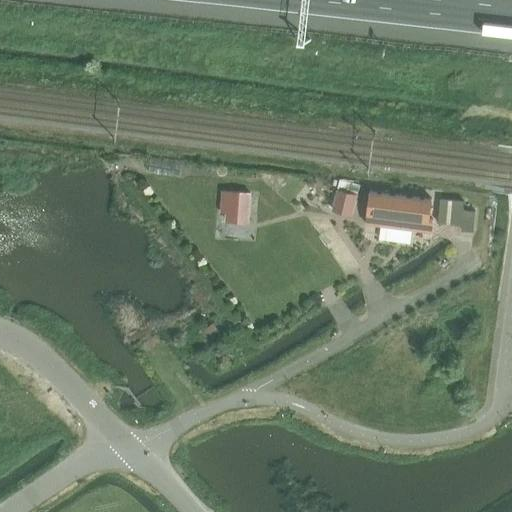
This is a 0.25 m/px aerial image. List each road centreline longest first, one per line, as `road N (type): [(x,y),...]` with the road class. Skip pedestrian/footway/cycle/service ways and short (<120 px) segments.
road 1 (unclassified): [(0,333),(24,346),(127,448)]
road 2 (motorway): [(373,0),(511,15)]
road 3 (unclassified): [(127,448),(248,391)]
road 4 (unclassified): [(10,511),(127,448)]
